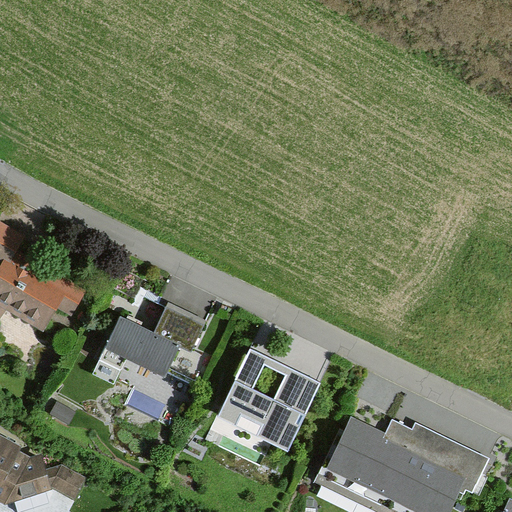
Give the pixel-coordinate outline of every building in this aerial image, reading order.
[(26,237),(0,225),(0,264),(3,266),(8,256),(15,259),(26,237)] [(15,259),(8,256),(3,266),(0,272),(0,320),(9,303),(46,323),(59,297),(75,306),(81,294),(15,259)] [(155,336),(122,320),(96,377),(120,389),(134,361),(168,377),(159,395),(187,408),(208,362),(190,354),(205,322),(169,305),(155,336)] [(321,377),(250,344),(218,413),(289,446),(321,377)] [(385,429),(353,415),(323,479),(396,511),(448,511),(463,480),(478,487),(491,459),(391,414),(385,429)] [(48,456),(0,430),(0,511),(56,490),(76,504),(91,480),(66,464),(53,469),(48,456)]
